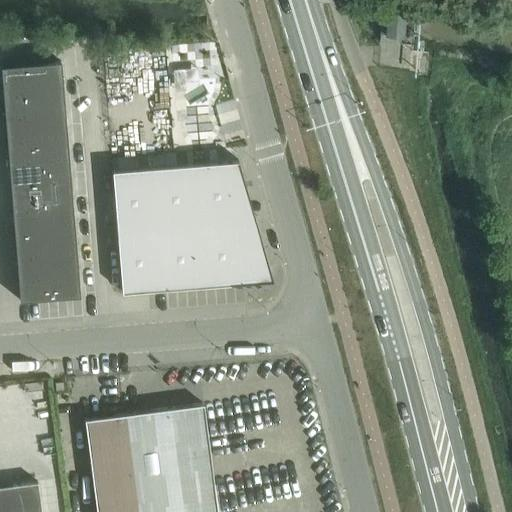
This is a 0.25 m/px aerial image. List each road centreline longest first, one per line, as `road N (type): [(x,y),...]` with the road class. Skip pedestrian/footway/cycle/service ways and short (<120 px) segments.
road 1 (primary): [(444,481),(445,408),(434,360),(384,196),(337,130)]
road 2 (primary): [(337,130),(444,481)]
road 3 (residential): [(313,323),(225,0)]
road 4 (unclassified): [(0,348),(313,323)]
road 5 (residential): [(361,511),(313,323)]
road 6 (primary): [(300,0),(337,130)]
